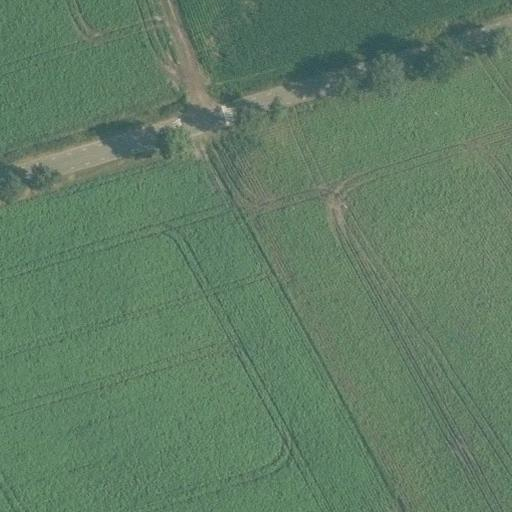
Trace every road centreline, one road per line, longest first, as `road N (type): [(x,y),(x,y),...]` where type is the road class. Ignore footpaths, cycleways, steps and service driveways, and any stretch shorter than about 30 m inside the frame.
road 1 (unclassified): [(0,186),(511,26)]
road 2 (track): [(214,121),(222,151),(417,511)]
road 3 (track): [(214,121),(172,0)]
